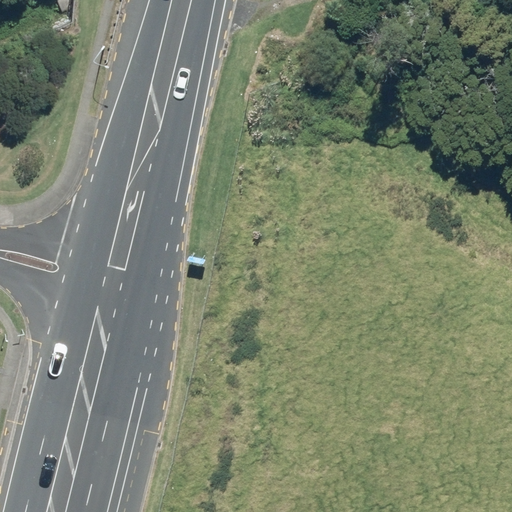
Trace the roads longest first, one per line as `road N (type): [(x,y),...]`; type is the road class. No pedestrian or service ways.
road 1 (secondary): [(193,0),(125,276)]
road 2 (secondary): [(125,276),(156,310),(164,338),(128,511)]
road 3 (secondary): [(118,306),(67,511)]
road 4 (residential): [(0,241),(125,276)]
road 5 (residential): [(118,306),(0,274)]
